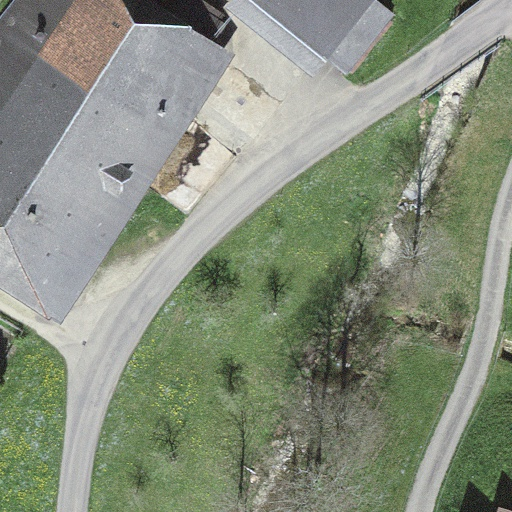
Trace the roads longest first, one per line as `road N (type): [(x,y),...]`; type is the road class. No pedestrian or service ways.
road 1 (track): [(71,511),(79,445),(111,351),(194,237),(511,7)]
road 2 (track): [(415,511),(491,304),(511,185)]
